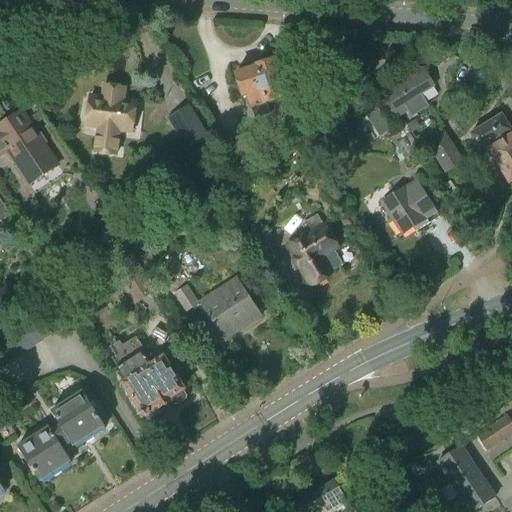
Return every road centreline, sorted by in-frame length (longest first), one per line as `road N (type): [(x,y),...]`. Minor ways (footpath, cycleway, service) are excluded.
road 1 (tertiary): [(124,511),(368,361),(511,305)]
road 2 (secondary): [(511,26),(220,1)]
